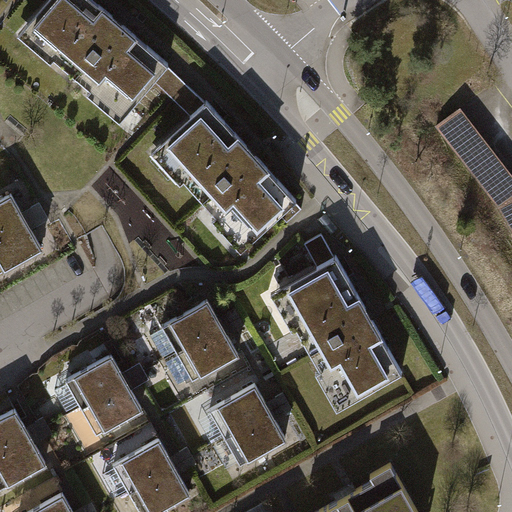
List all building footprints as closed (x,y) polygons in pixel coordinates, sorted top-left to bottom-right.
[(164,67),(85,0),(54,0),(27,32),(124,114),(164,67)] [(511,173),(460,106),(435,125),(497,208),(511,232),(511,173)] [(293,202),(210,108),(163,150),(247,243),(293,202)] [(9,186),(0,191),(0,226),(24,214),(9,186)] [(326,212),(319,218),(331,232),(338,227),(326,212)] [(0,262),(39,241),(24,214),(0,226),(0,262)] [(337,271),(283,300),(339,404),(393,376),(337,271)] [(207,296),(158,322),(174,350),(222,323),(207,296)] [(238,350),(222,323),(174,350),(188,377),(238,350)] [(110,348),(61,375),(76,402),(125,375),(110,348)] [(140,403),(125,375),(76,402),(91,430),(140,403)] [(253,379),(205,406),(220,433),(268,406),(253,379)] [(13,406),(0,412),(0,448),(28,433),(13,406)] [(284,434),(268,406),(220,433),(235,460),(284,434)] [(0,484),(43,461),(28,433),(0,448),(0,484)] [(159,433),(110,460),(125,487),(174,460),(159,433)] [(145,511),(190,488),(174,460),(125,487),(138,511),(145,511)] [(373,480),(316,511),(418,511),(390,462),(369,473),(373,480)] [(74,511),(61,489),(19,511),(74,511)]
